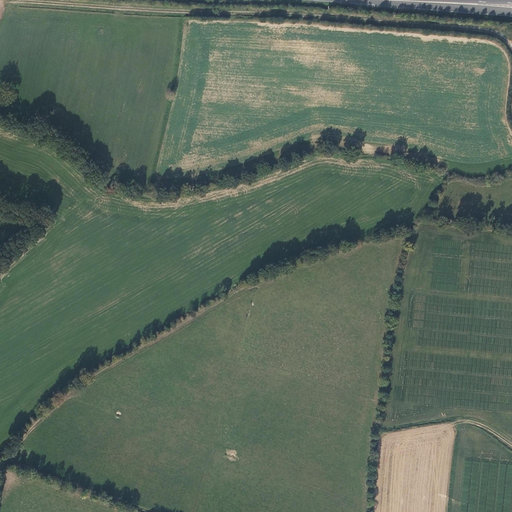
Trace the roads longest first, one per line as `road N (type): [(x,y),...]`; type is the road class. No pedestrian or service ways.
road 1 (track): [(4,0),(475,30),(511,49)]
road 2 (primary): [(348,0),(511,13)]
